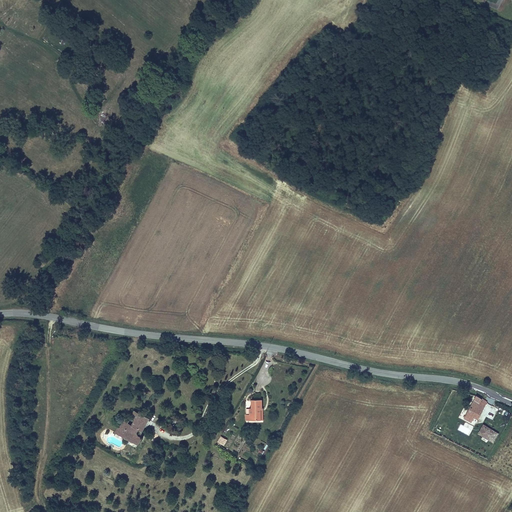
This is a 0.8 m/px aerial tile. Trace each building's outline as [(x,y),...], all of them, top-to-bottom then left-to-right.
[(480,399),(474,396),(461,419),(457,416),(455,419),(463,423),(465,420),(470,423),(472,418),(475,420),(483,407),(477,404),(480,399)] [(248,408),(248,420),(259,420),(259,412),(258,412),(258,408),(260,408),(260,400),(250,400),(250,408),(248,408)] [(135,438),(135,433),(133,432),(135,429),(137,430),(141,432),(147,420),(133,412),(130,418),(134,420),(130,427),(126,425),(127,422),(122,419),(117,427),(121,429),(118,435),(129,440),(128,442),(132,444),(135,438)] [(478,433),(492,442),(497,434),(483,425),(478,433)] [(117,427),(114,434),(128,442),(129,440),(118,435),(121,429),(117,427)]
